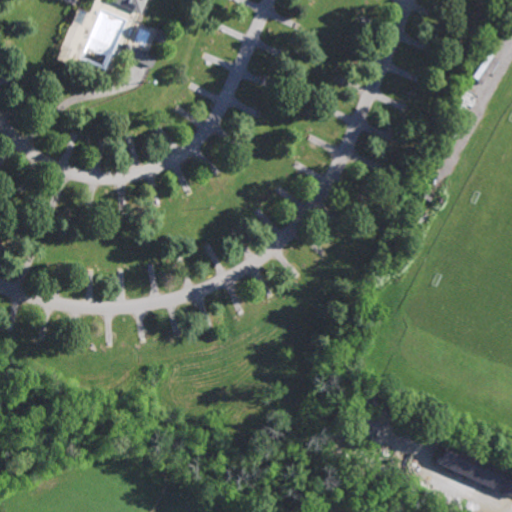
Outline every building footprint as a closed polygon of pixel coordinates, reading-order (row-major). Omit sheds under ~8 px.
[(106,73),(122,28),(131,31),(138,12),(102,0),(93,0),(89,13),(75,8),(58,56),(106,73)] [(145,0),(108,0),(109,0),(140,13),(145,0)] [(155,56),(125,44),(120,56),(150,69),(155,56)] [(188,91),(204,99),(209,90),(192,81),(188,91)] [(435,463),(511,498),(511,472),(445,441),(435,463)]
